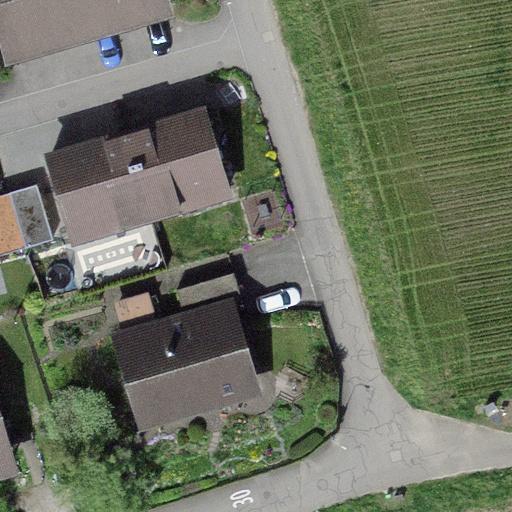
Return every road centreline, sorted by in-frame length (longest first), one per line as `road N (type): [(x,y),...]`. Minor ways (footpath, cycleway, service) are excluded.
road 1 (residential): [(386,464),(250,0)]
road 2 (residential): [(222,511),(386,464)]
road 3 (residential): [(386,464),(511,449)]
